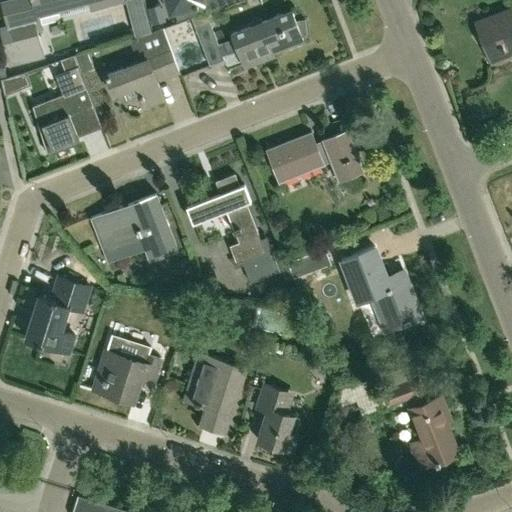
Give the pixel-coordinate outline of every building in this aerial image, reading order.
[(101,0),(103,7),(123,2),(122,0),(23,0),(1,6),(7,30),(0,31),(0,33),(9,66),(42,57),(36,33),(41,31),(39,23),(60,17),(59,14),(67,12),(65,4),(81,0),(101,0)] [(166,0),(170,12),(175,10),(178,19),(218,7),(215,0),(166,0)] [(133,10),(135,22),(156,18),(154,6),(133,10)] [(511,8),(477,21),(493,63),(508,57),(507,55),(511,53),(511,8)] [(222,55),(237,50),(245,68),(273,56),(272,54),(303,42),(291,11),(231,36),(232,38),(217,43),(208,23),(214,21),(210,10),(191,17),(209,64),(223,59),(222,55)] [(127,100),(141,95),(144,104),(163,97),(157,78),(179,70),(162,29),(137,38),(144,57),(148,55),(150,59),(108,74),(115,94),(124,91),(127,100)] [(76,56),(82,72),(93,68),(87,52),(76,56)] [(51,120),(38,125),(46,152),(79,139),(78,136),(69,114),(94,104),(74,54),(60,59),(64,70),(55,74),(62,93),(44,100),(51,120)] [(25,71),(9,75),(13,90),(30,83),(25,71)] [(336,180),(362,170),(346,130),(315,142),(312,132),(267,149),(279,182),(330,163),(336,180)] [(234,174),(216,181),(221,194),(188,206),(194,222),(227,209),(239,242),(230,245),(237,263),(242,261),(251,282),(279,270),(279,269),(289,266),(284,256),(275,259),(266,237),(259,240),(245,202),(248,201),(243,186),(239,187),(234,174)] [(150,260),(177,250),(156,194),(92,218),(109,262),(145,248),(150,260)] [(375,246),(341,259),(358,301),(375,294),(388,328),(404,322),(405,324),(411,321),(410,319),(418,314),(420,318),(422,324),(424,323),(403,269),(386,276),(375,246)] [(293,276),(312,269),(306,254),(288,261),(293,276)] [(80,311),(87,287),(58,278),(51,300),(40,297),(28,339),(67,351),(72,335),(60,331),(67,307),(80,311)] [(107,351),(95,390),(133,402),(140,380),(152,383),(159,360),(148,356),(151,346),(112,334),(107,351)] [(235,393),(243,367),(200,353),(186,400),(206,406),(201,422),(223,429),(234,392),(235,393)] [(401,369),(384,375),(385,378),(389,388),(406,382),(401,369)] [(420,466),(456,453),(440,410),(444,409),(439,395),(426,400),(418,378),(406,382),(389,388),(381,392),(386,405),(406,397),(421,438),(411,442),(420,466)] [(291,450),(296,434),(288,431),(293,415),(286,413),(289,403),(282,401),(285,391),(264,384),(257,408),(267,411),(258,440),(291,450)] [(72,511),(131,511),(78,496),(72,511)]
